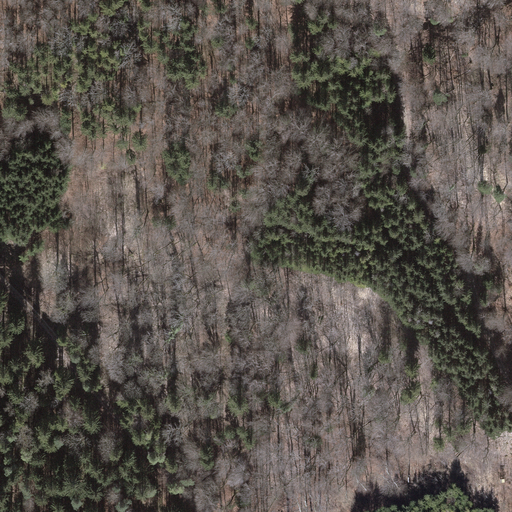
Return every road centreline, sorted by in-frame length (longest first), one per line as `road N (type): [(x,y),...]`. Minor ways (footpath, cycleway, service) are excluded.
road 1 (track): [(511,361),(486,324),(460,233),(415,177),(397,53),(371,22),(336,0)]
road 2 (track): [(204,511),(119,428),(0,276)]
road 3 (track): [(511,197),(494,183),(491,166),(511,68)]
